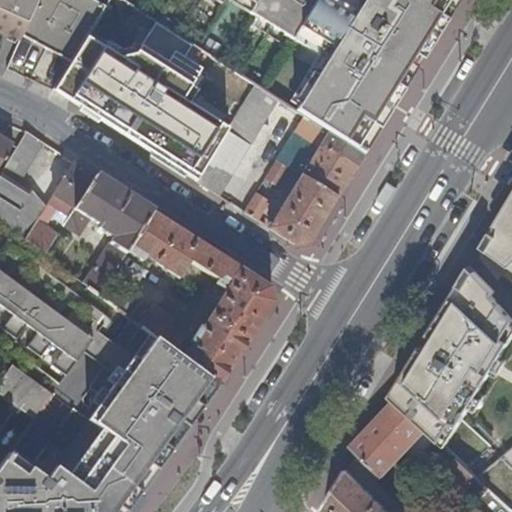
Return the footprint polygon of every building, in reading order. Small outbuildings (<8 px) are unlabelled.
[(0,0),(0,27),(21,38),(38,0),(0,0)] [(38,0),(21,38),(73,58),(107,4),(100,0),(38,0)] [(329,53),(363,0),(254,0),(251,6),(329,53)] [(333,129),(364,149),(456,0),(363,0),(329,53),(297,106),(305,111),(333,129)] [(219,192),(279,94),(258,81),(239,109),(195,177),(219,192)] [(310,237),(364,149),(333,129),(305,111),(295,127),(307,134),(320,142),(299,175),(269,224),(295,241),(310,237)] [(42,144),(23,132),(0,168),(0,174),(15,184),(28,164),(30,164),(42,144)] [(320,142),(307,134),(293,157),(286,167),(299,175),(320,142)] [(0,159),(10,144),(0,138),(0,159)] [(281,150),(265,175),(277,183),(286,167),(293,157),(281,150)] [(65,216),(91,175),(70,162),(44,202),(56,210),(64,215),(65,216)] [(15,184),(0,174),(0,223),(4,227),(27,192),(15,184)] [(149,211),(91,175),(65,216),(60,225),(75,234),(86,217),(96,224),(94,227),(108,236),(79,282),(83,285),(98,295),(125,251),(149,211)] [(256,189),(244,208),(257,217),(268,197),(256,189)] [(41,205),(27,192),(4,227),(20,238),(33,218),(41,205)] [(511,196),(486,247),(498,258),(509,264),(511,266),(511,196)] [(41,205),(33,218),(41,224),(50,211),(41,205)] [(64,215),(56,210),(53,216),(61,221),(64,215)] [(149,211),(125,251),(139,260),(142,256),(176,277),(186,261),(215,280),(218,275),(227,281),(198,328),(196,326),(187,340),(189,342),(181,356),(216,382),(247,336),(268,301),(265,286),(149,211)] [(33,218),(20,238),(41,254),(55,234),(41,224),(33,218)] [(0,341),(54,380),(103,314),(0,240),(0,341)] [(132,300),(106,281),(98,295),(113,307),(123,314),(132,300)] [(132,300),(123,314),(140,326),(158,340),(172,350),(181,336),(168,326),(173,319),(151,303),(146,310),(132,300)] [(41,476),(5,450),(0,457),(0,511),(120,511),(215,383),(146,333),(41,476)] [(47,393),(9,364),(0,375),(0,393),(30,416),(47,393)] [(426,427),(396,399),(379,417),(352,447),(384,478),(430,430),(426,427)] [(471,469),(460,459),(446,474),(476,503),(491,488),(471,469)] [(324,506),(329,511),(391,511),(347,469),(324,506)] [(419,511),(405,497),(401,501),(394,508),(398,511),(419,511)]
